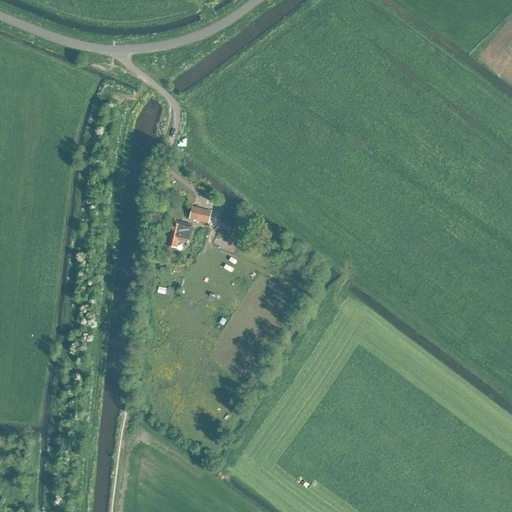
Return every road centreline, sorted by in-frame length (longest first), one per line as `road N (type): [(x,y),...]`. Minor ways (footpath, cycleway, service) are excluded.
road 1 (unclassified): [(117,50),(184,40),(254,0)]
road 2 (residential): [(117,50),(176,109),(161,166)]
road 3 (unclassified): [(0,16),(117,50)]
